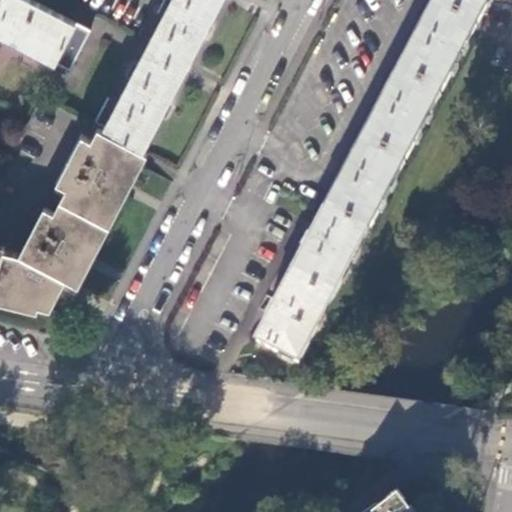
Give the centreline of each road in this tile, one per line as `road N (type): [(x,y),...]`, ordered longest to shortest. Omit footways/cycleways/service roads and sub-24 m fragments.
road 1 (residential): [(302,0),(107,394),(0,385)]
road 2 (unknown): [(433,436),(275,416)]
